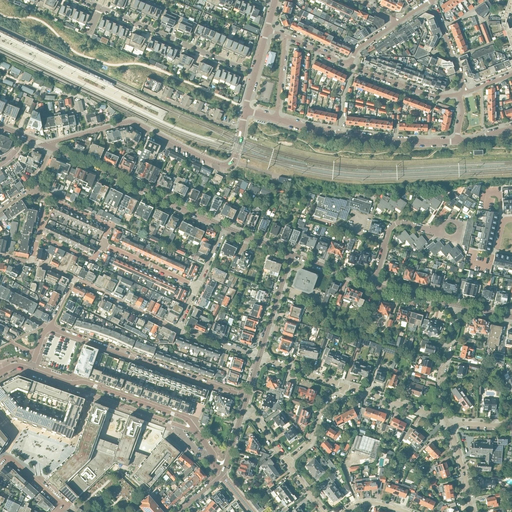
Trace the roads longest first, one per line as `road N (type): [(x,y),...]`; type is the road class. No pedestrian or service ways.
road 1 (residential): [(49,150),(128,122),(222,167),(233,161),(243,129)]
road 2 (residential): [(49,328),(246,396)]
road 3 (residential): [(255,73),(78,0)]
road 4 (residential): [(224,227),(49,150)]
road 5 (residential): [(275,118),(344,135),(456,141)]
road 6 (residential): [(211,452),(172,413),(83,381),(67,383)]
road 7 (residential): [(211,452),(194,451),(175,424),(67,383)]
